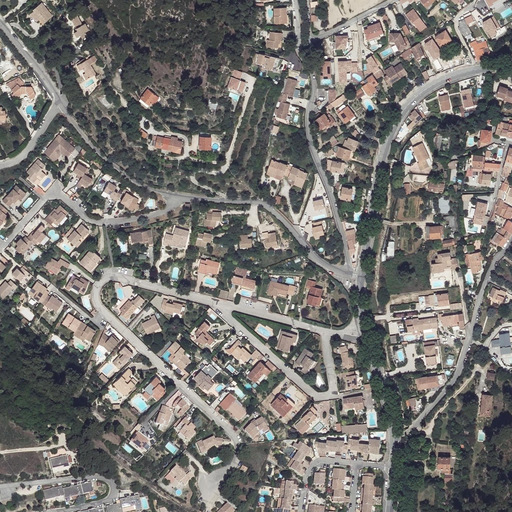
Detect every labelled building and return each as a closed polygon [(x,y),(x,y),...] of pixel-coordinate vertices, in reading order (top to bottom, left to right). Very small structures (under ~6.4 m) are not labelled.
[(30,13),(36,21),(39,19),(40,18),(44,23),(52,16),(41,3),(33,10),(33,11),(30,13)] [(274,8),(275,24),(287,23),(286,8),(274,8)] [(427,27),(413,9),(406,15),(412,23),(413,22),(414,23),(418,28),(420,26),(423,30),(427,27)] [(80,35),(82,38),(87,36),(85,32),(88,30),(85,23),(83,25),(76,14),(75,13),(74,13),(73,13),(71,13),(69,17),(73,20),(77,28),(76,28),(77,30),(74,32),(76,37),(80,35)] [(488,30),(491,37),(497,34),(494,30),(500,27),(494,16),(483,22),(486,28),(488,30)] [(72,21),(76,28),(77,28),(73,20),(69,17),(68,18),(72,21)] [(465,36),(472,33),(465,19),(459,22),(460,27),(458,28),(462,34),(464,33),(465,36)] [(367,40),(368,39),(379,35),(379,34),(383,33),(380,22),(371,26),(371,28),(364,30),(367,40)] [(452,40),(446,30),(435,37),(435,38),(439,44),(442,49),(446,47),(444,45),(452,40)] [(267,40),(266,47),(278,48),(279,44),(279,41),(281,41),(282,33),(270,32),(269,40),(267,40)] [(390,33),(390,42),(395,42),(396,44),(399,50),(407,46),(406,44),(409,42),(406,36),(403,38),(400,33),(390,33)] [(336,36),(336,49),(343,48),(344,48),(346,46),(346,40),(348,40),(348,35),(336,36)] [(442,53),(437,46),(433,40),(432,39),(425,45),(434,59),(442,53)] [(473,45),(474,51),(477,50),(480,60),(490,57),(488,52),(489,51),(486,41),(478,44),(476,41),(470,44),(471,46),(473,45)] [(411,48),(418,60),(421,58),(420,57),(424,55),(420,46),(421,46),(420,43),(414,46),(411,48)] [(402,56),(404,59),(408,56),(412,53),(410,49),(400,56),(401,57),(402,56)] [(263,64),(262,68),(268,70),(268,67),(277,69),(279,58),(260,53),(259,54),(256,53),(254,62),(263,64)] [(376,67),(381,63),(375,54),(372,56),(371,56),(366,59),(369,62),(367,63),(374,73),(376,72),(378,70),(376,67)] [(77,66),(79,71),(83,68),(86,73),(89,78),(96,74),(90,64),(96,61),(97,60),(94,56),(85,61),(81,63),(77,66)] [(320,61),(321,75),(331,75),(330,61),(320,61)] [(338,61),(339,82),(347,82),(346,71),(352,70),(352,72),(358,72),(357,63),(352,63),(352,61),(338,61)] [(384,77),(389,85),(393,83),(392,80),(399,75),(401,78),(407,73),(401,63),(394,68),(393,66),(385,71),(387,75),(384,77)] [(241,92),(245,82),(241,80),(239,80),(242,72),(233,69),(227,87),(241,92)] [(363,86),(369,94),(376,89),(374,87),(379,84),(376,79),(372,75),(362,82),(364,85),(363,86)] [(11,94),(15,99),(22,94),(26,93),(28,96),(34,92),(31,86),(30,86),(25,86),(21,86),(24,84),(19,77),(6,84),(13,91),(14,92),(11,94)] [(280,93),(279,97),(286,99),(287,95),(293,97),(297,81),(288,78),(283,94),(280,93)] [(500,85),(496,95),(504,98),(508,90),(508,88),(500,85)] [(148,89),(141,98),(149,105),(150,103),(153,105),(159,98),(148,89)] [(344,94),(326,107),(326,106),(324,108),(327,113),(329,112),(327,109),(328,108),(329,110),(334,106),(335,105),(336,106),(347,99),(344,94)] [(439,96),(442,110),(450,109),(447,94),(445,95),(439,96)] [(463,98),(465,108),(473,106),(471,96),(463,98)] [(277,114),(276,117),(286,120),(290,104),(285,103),(286,99),(279,97),(274,113),(277,114)] [(336,111),(346,123),(354,115),(347,107),(341,112),(339,109),(336,111)] [(407,127),(410,130),(422,118),(421,116),(421,115),(417,108),(415,110),(411,113),(412,114),(409,117),(413,121),(407,127)] [(317,119),(316,120),(322,128),(325,126),(327,124),(329,126),(332,124),(335,121),(331,117),(329,114),(327,116),(329,118),(328,119),(324,113),(321,116),(319,114),(315,117),(317,119)] [(507,136),(509,130),(511,130),(511,120),(510,120),(509,123),(507,123),(506,129),(503,129),(501,134),(507,136)] [(135,126),(133,129),(145,137),(147,134),(135,124),(134,125),(135,126)] [(490,142),(491,136),(492,131),(482,129),(481,140),(479,139),(478,144),(479,148),(490,142)] [(437,152),(438,153),(443,134),(439,133),(438,136),(436,135),(435,135),(435,137),(434,136),(434,143),(437,150),(437,151),(437,152)] [(44,152),(53,160),(61,150),(68,156),(74,148),(59,135),(47,148),(44,152)] [(156,140),(155,146),(172,150),(172,149),(180,150),(182,142),(177,141),(178,138),(171,137),(171,139),(154,136),(153,138),(153,139),(156,140)] [(200,136),(199,147),(210,148),(211,137),(200,136)] [(348,140),(345,148),(352,150),(354,151),(358,141),(349,137),(348,140)] [(329,145),(331,148),(338,143),(336,140),(329,145)] [(417,163),(421,170),(423,169),(427,167),(429,167),(426,160),(429,158),(422,143),(412,147),(415,152),(416,155),(419,162),(417,163)] [(326,153),(328,156),(335,152),(338,153),(337,156),(349,159),(352,150),(345,148),(343,147),(336,145),(326,153)] [(53,160),(55,161),(62,153),(67,157),(68,156),(61,150),(53,160)] [(474,165),(473,169),(482,169),(484,169),(484,170),(485,163),(486,158),(483,158),(483,156),(474,156),(473,165),(474,165)] [(28,177),(33,182),(37,178),(36,177),(38,174),(42,178),(46,174),(41,170),(40,170),(41,168),(42,169),(45,165),(38,159),(27,172),(30,175),(28,177)] [(272,160),(268,169),(276,173),(275,177),(280,179),(283,176),(284,175),(288,177),(295,180),(296,179),(304,183),(308,173),(299,170),(300,169),(288,164),(287,165),(280,162),(280,163),(272,160)] [(332,167),(331,171),(343,173),(345,163),(328,160),(327,166),(332,167)] [(78,174),(76,177),(80,179),(86,170),(87,168),(78,163),(74,171),(78,174)] [(485,163),(484,170),(491,170),(499,171),(501,164),(494,164),(485,163)] [(507,177),(506,180),(508,181),(510,172),(511,167),(504,165),(502,172),(502,175),(507,177)] [(483,173),(482,183),(490,184),(491,174),(490,174),(491,170),(484,170),(484,169),(483,173)] [(80,179),(76,185),(80,188),(82,184),(83,183),(88,186),(89,184),(92,180),(92,179),(86,175),(88,171),(86,170),(80,179)] [(36,185),(42,178),(38,174),(36,177),(37,178),(33,182),(36,185)] [(430,182),(429,190),(435,191),(439,192),(441,192),(441,193),(443,193),(443,192),(445,180),(436,179),(436,181),(436,182),(434,182),(430,182)] [(109,182),(104,191),(111,195),(110,197),(117,201),(121,194),(117,192),(118,191),(115,189),(117,187),(109,182)] [(499,189),(497,196),(500,198),(500,199),(504,200),(505,194),(508,184),(504,183),(503,182),(500,190),(499,189)] [(2,201),(8,206),(12,202),(19,194),(23,197),(26,193),(16,185),(2,201)] [(343,187),(341,198),(351,200),(353,189),(343,187)] [(125,194),(120,202),(125,204),(128,206),(128,208),(133,211),(139,200),(128,193),(129,191),(124,189),(122,192),(125,194)] [(14,203),(18,199),(20,200),(23,197),(19,194),(12,202),(14,203)] [(439,211),(442,213),(449,213),(450,202),(449,202),(449,200),(448,200),(448,199),(446,199),(446,198),(439,197),(439,211)] [(26,209),(33,201),(29,198),(22,205),(26,209)] [(495,205),(493,213),(495,213),(498,205),(499,206),(496,213),(510,219),(511,217),(511,215),(511,207),(502,203),(504,200),(500,199),(499,198),(498,200),(496,205),(495,205)] [(478,202),(473,222),(487,226),(489,220),(484,218),(487,204),(478,202)] [(48,223),(50,225),(53,222),(56,226),(68,212),(60,205),(56,210),(51,216),(49,214),(45,220),(48,223)] [(206,219),(205,225),(215,227),(217,220),(220,220),(221,220),(222,212),(221,212),(213,212),(213,214),(207,213),(207,219),(206,219)] [(452,227),(453,231),(456,230),(454,215),(444,217),(444,221),(449,221),(450,227),(452,227)] [(323,216),(315,218),(316,223),(314,223),(316,232),(326,229),(323,216)] [(511,221),(508,220),(503,228),(511,233),(511,232),(511,221)] [(64,236),(74,244),(78,239),(81,236),(83,238),(89,230),(82,224),(78,228),(79,229),(77,232),(76,231),(72,227),(64,236)] [(427,227),(427,238),(430,238),(435,238),(435,242),(441,242),(443,240),(443,237),(443,226),(427,227)] [(27,238),(35,245),(38,241),(40,242),(46,235),(38,228),(32,235),(31,234),(27,238)] [(166,234),(163,245),(168,246),(168,243),(172,241),(173,241),(176,245),(177,246),(180,243),(186,245),(188,235),(187,235),(188,231),(175,228),(173,236),(166,234)] [(503,228),(499,234),(508,239),(511,233),(503,228)] [(354,229),(345,231),(350,249),(349,249),(350,257),(352,255),(351,253),(356,252),(354,244),(356,244),(355,239),(357,238),(354,229)] [(151,230),(133,233),(134,240),(139,239),(140,241),(140,244),(145,243),(145,241),(148,240),(148,242),(148,244),(153,243),(151,230)] [(198,233),(196,244),(204,246),(205,240),(207,240),(211,241),(213,234),(204,232),(204,234),(198,233)] [(265,238),(267,247),(272,245),(278,244),(275,232),(268,234),(269,238),(265,238)] [(494,242),(502,247),(508,239),(499,234),(497,232),(492,239),(495,241),(494,242)] [(133,233),(130,233),(131,243),(140,241),(139,239),(134,240),(133,233)] [(248,235),(240,235),(240,247),(252,246),(252,238),(248,239),(248,235)] [(15,249),(22,255),(25,251),(24,250),(29,245),(30,246),(33,243),(25,236),(23,240),(20,238),(16,243),(18,246),(15,249)] [(79,262),(89,270),(96,262),(100,257),(91,249),(79,262)] [(470,265),(472,273),(478,272),(478,270),(481,269),(480,260),(484,259),(482,251),(465,255),(467,265),(470,265)] [(431,264),(432,273),(444,271),(444,267),(452,266),(452,270),(458,269),(457,258),(451,259),(450,253),(438,254),(438,258),(436,258),(436,263),(431,264)] [(45,267),(56,274),(58,272),(60,268),(62,265),(68,268),(70,264),(60,259),(58,262),(50,258),(45,267)] [(201,260),(198,271),(206,273),(206,271),(208,271),(217,273),(220,263),(206,259),(206,261),(201,260)] [(90,271),(97,263),(96,262),(89,270),(90,271)] [(12,274),(20,280),(24,275),(26,277),(29,273),(27,271),(22,267),(19,270),(17,268),(12,274)] [(234,274),(233,280),(244,283),(243,285),(255,288),(257,281),(246,278),(248,270),(236,267),(235,271),(237,271),(236,275),(234,274)] [(73,275),(65,288),(69,290),(70,288),(71,286),(79,291),(83,294),(86,290),(87,286),(89,282),(81,277),(79,280),(76,279),(77,277),(73,275)] [(0,287),(0,296),(3,299),(13,288),(15,290),(18,286),(11,280),(8,283),(5,281),(0,287)] [(316,282),(308,280),(306,288),(311,289),(307,302),(317,305),(319,297),(321,297),(323,289),(315,287),(316,282)] [(28,293),(38,301),(39,300),(42,302),(47,295),(49,293),(46,290),(47,288),(37,281),(31,289),(28,293)] [(271,281),(268,293),(273,295),(274,292),(278,293),(287,295),(287,294),(293,296),(296,286),(289,285),(289,286),(271,281)] [(493,287),(489,295),(503,301),(507,292),(506,292),(501,289),(500,290),(493,287)] [(227,299),(229,292),(221,290),(219,297),(227,299)] [(429,296),(431,305),(435,305),(436,306),(450,304),(449,299),(448,293),(434,295),(429,296)] [(45,303),(56,312),(62,303),(52,295),(50,297),(47,295),(42,302),(42,303),(44,305),(45,303)] [(119,317),(124,322),(139,306),(144,300),(139,295),(134,300),(135,301),(133,303),(131,302),(129,300),(120,310),(122,313),(119,317)] [(163,299),(161,309),(165,310),(164,312),(173,314),(174,312),(180,314),(183,305),(176,303),(175,305),(173,304),(167,303),(167,300),(163,299)] [(68,313),(63,322),(69,326),(68,327),(75,331),(81,321),(68,313)] [(442,320),(443,326),(451,325),(451,324),(459,323),(460,325),(460,327),(465,326),(463,313),(454,315),(449,315),(443,316),(443,313),(439,314),(439,320),(442,320)] [(142,324),(147,334),(161,327),(155,315),(151,317),(152,319),(146,322),(142,324)] [(412,330),(413,334),(420,333),(419,330),(423,330),(422,324),(423,324),(423,320),(419,320),(418,318),(406,320),(406,326),(407,326),(408,331),(412,330)] [(422,324),(423,330),(432,329),(438,328),(437,318),(423,320),(423,324),(422,324)] [(73,334),(84,341),(85,338),(90,341),(96,331),(81,321),(75,331),(73,334)] [(207,342),(210,345),(215,340),(206,331),(210,326),(205,322),(198,329),(199,329),(195,334),(198,337),(196,339),(201,343),(201,342),(203,344),(204,343),(205,344),(207,342)] [(283,335),(279,349),(289,352),(291,344),(292,341),(293,342),(296,342),(298,335),(282,330),(280,334),(283,335)] [(103,333),(98,344),(104,346),(109,351),(118,342),(112,335),(109,338),(103,333)] [(511,352),(511,345),(511,344),(511,342),(510,343),(509,333),(499,334),(500,344),(501,354),(511,352)] [(230,349),(233,351),(231,353),(238,359),(240,358),(245,362),(251,355),(244,349),(242,350),(241,349),(238,346),(241,343),(238,340),(230,349)] [(184,369),(191,361),(189,358),(190,357),(184,352),(185,350),(175,341),(170,347),(176,352),(174,354),(176,355),(172,359),(184,369)] [(424,346),(427,364),(437,363),(436,356),(435,349),(435,344),(434,345),(434,341),(424,343),(424,346)] [(117,363),(115,366),(118,369),(133,354),(125,346),(120,350),(124,354),(116,362),(117,363)] [(341,353),(343,363),(345,362),(346,370),(354,368),(351,351),(348,351),(348,346),(339,348),(339,353),(341,353)] [(181,379),(183,381),(190,374),(184,369),(172,359),(176,355),(174,354),(176,352),(170,347),(168,349),(172,354),(169,358),(186,374),(181,379)] [(305,348),(295,363),(296,363),(295,364),(298,366),(299,365),(303,368),(301,371),(304,373),(306,373),(307,373),(308,373),(309,372),(309,371),(309,369),(308,368),(313,360),(310,358),(313,353),(305,348)] [(124,354),(120,350),(119,352),(121,354),(113,363),(115,366),(117,363),(116,362),(124,354)] [(261,361),(248,376),(255,383),(258,379),(264,373),(266,375),(267,375),(271,371),(261,361)] [(113,384),(117,387),(119,385),(127,393),(132,388),(131,388),(136,383),(131,379),(130,380),(127,377),(129,376),(132,372),(128,368),(113,384)] [(204,388),(208,391),(213,386),(208,382),(210,380),(212,378),(208,375),(207,376),(201,371),(194,378),(198,382),(201,384),(199,386),(202,389),(204,388)] [(347,376),(349,388),(357,387),(355,375),(354,371),(342,373),(343,377),(347,376)] [(488,372),(487,379),(494,380),(495,374),(494,373),(494,372),(491,372),(490,373),(488,372)] [(264,373),(258,379),(261,382),(266,375),(264,373)] [(427,377),(429,387),(439,385),(439,384),(443,384),(443,380),(445,379),(444,374),(427,377)] [(416,378),(418,389),(429,387),(427,377),(427,376),(416,378)] [(154,392),(160,398),(165,393),(163,390),(165,388),(159,383),(161,381),(156,377),(144,389),(146,391),(151,396),(152,395),(154,392)] [(127,393),(119,385),(117,387),(125,395),(127,393)] [(147,400),(151,396),(146,391),(142,395),(147,400)] [(160,398),(154,392),(152,395),(158,400),(160,398)] [(227,409),(239,420),(246,413),(240,408),(239,409),(230,401),(233,398),(229,394),(219,405),(225,411),(227,409)] [(287,400),(281,394),(271,404),(284,417),(295,405),(289,399),(287,400)] [(483,394),(480,415),(490,416),(493,395),(483,394)] [(343,399),(345,408),(353,407),(355,407),(355,409),(364,407),(362,396),(343,399)] [(178,414),(181,417),(190,408),(179,398),(173,404),(176,407),(177,406),(181,410),(178,414)] [(230,401),(239,409),(240,408),(242,406),(233,398),(230,401)] [(162,406),(156,423),(160,425),(161,426),(162,424),(165,425),(167,426),(172,413),(169,412),(166,411),(168,408),(162,406)] [(296,427),(302,434),(310,427),(309,425),(311,423),(317,417),(315,414),(318,411),(313,407),(309,410),(310,411),(302,418),(303,420),(296,427)] [(180,431),(189,440),(195,433),(193,431),(195,428),(188,421),(191,418),(187,415),(176,428),(179,432),(180,431)] [(252,439),(253,441),(257,436),(258,437),(261,435),(264,433),(262,431),(267,428),(262,418),(255,422),(251,424),(244,431),(252,439)] [(296,427),(303,420),(302,418),(294,426),(296,427)] [(342,426),(342,434),(368,431),(367,424),(342,426)] [(142,450),(148,442),(149,440),(138,432),(130,442),(142,450)] [(197,443),(201,453),(207,451),(206,450),(211,447),(212,446),(212,447),(217,445),(222,445),(222,439),(217,438),(215,439),(214,437),(203,442),(202,441),(197,443)] [(348,445),(347,448),(352,449),(357,450),(358,450),(359,443),(359,440),(352,439),(352,441),(348,441),(348,445)] [(369,444),(368,452),(375,453),(375,454),(379,454),(381,440),(370,439),(369,444)] [(327,442),(326,452),(330,452),(330,450),(336,451),(336,450),(337,441),(327,440),(327,442)] [(337,441),(336,450),(340,451),(343,451),(343,452),(347,453),(347,448),(348,445),(344,444),(345,440),(337,440),(337,441)] [(318,447),(317,452),(319,452),(325,453),(326,453),(326,452),(327,442),(315,441),(315,446),(318,447)] [(305,456),(307,457),(309,454),(307,452),(309,449),(299,442),(297,446),(294,444),(292,447),(298,451),(305,456)] [(358,450),(358,451),(361,452),(363,452),(363,454),(363,455),(368,456),(368,452),(369,444),(359,443),(358,450)] [(137,454),(140,451),(133,446),(130,449),(137,454)] [(295,461),(300,464),(305,456),(298,451),(293,459),(295,461)] [(52,469),(53,473),(69,469),(69,467),(67,455),(50,459),(52,469)] [(445,474),(444,478),(452,478),(453,474),(449,474),(450,468),(450,457),(439,457),(439,468),(442,468),(442,474),(445,474)] [(287,466),(290,468),(295,461),(293,459),(292,459),(287,466)] [(290,468),(302,476),(304,473),(302,472),(301,470),(302,469),(303,467),(302,465),(300,464),(295,461),(290,468)] [(169,474),(179,484),(181,481),(185,485),(193,476),(189,472),(185,476),(176,467),(169,474)] [(334,469),(332,480),(333,480),(342,481),(351,482),(352,478),(345,477),(345,470),(334,469)] [(318,485),(324,485),(325,474),(323,474),(315,473),(313,484),(318,485)] [(365,477),(362,477),(362,484),(364,485),(373,486),(373,478),(372,478),(373,474),(365,473),(365,477)] [(333,480),(332,490),(334,490),(341,491),(341,486),(341,484),(342,481),(333,480)] [(285,489),(301,492),(301,488),(297,487),(297,486),(293,485),(293,482),(285,481),(285,482),(284,489),(285,489)] [(81,484),(83,494),(90,493),(90,496),(95,495),(92,482),(81,484)] [(64,496),(65,498),(72,497),(79,495),(83,494),(81,484),(77,485),(63,488),(64,496)] [(361,490),(361,495),(372,496),(373,491),(373,486),(364,485),(364,488),(364,491),(361,490)] [(52,499),(53,503),(65,500),(64,496),(63,488),(62,486),(43,490),(45,500),(52,499)] [(291,501),(292,497),(294,497),(294,495),(300,496),(301,492),(285,489),(283,499),(291,501)] [(334,490),(333,501),(338,502),(338,498),(339,498),(338,501),(339,502),(349,503),(349,499),(344,498),(345,491),(341,491),(334,490)] [(120,500),(122,509),(134,506),(141,505),(138,495),(119,499),(120,500)] [(372,496),(361,495),(360,499),(363,499),(363,501),(362,505),(371,506),(372,500),(372,496)] [(279,509),(289,510),(291,501),(283,499),(280,499),(279,499),(277,508),(279,509)] [(106,506),(107,511),(122,511),(122,509),(120,500),(116,501),(117,504),(113,505),(110,505),(106,506)] [(233,511),(234,511),(227,503),(217,511),(233,511)]
